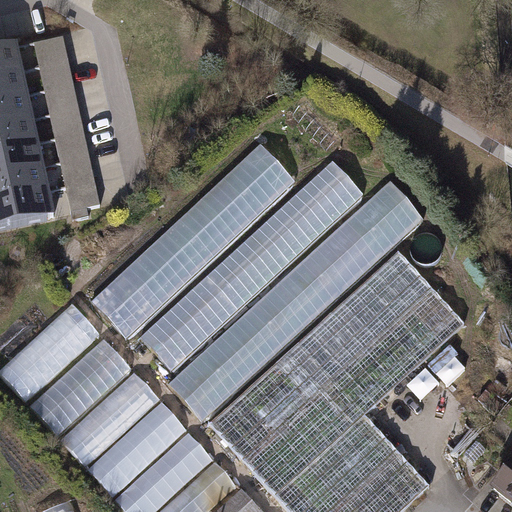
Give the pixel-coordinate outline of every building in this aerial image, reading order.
[(62,38),(34,44),(72,212),(99,205),(62,38)] [(14,44),(0,47),(0,75),(20,71),(14,44)] [(20,71),(0,75),(0,102),(26,97),(20,71)] [(26,97),(0,102),(0,129),(32,122),(26,97)] [(32,122),(0,129),(0,154),(37,146),(32,122)] [(257,131),(84,290),(102,309),(275,150),(257,131)] [(37,146),(0,154),(0,178),(42,169),(37,146)] [(276,155),(104,314),(127,339),(299,180),(276,155)] [(332,162),(140,339),(171,373),(363,196),(332,162)] [(42,169),(0,178),(0,204),(47,194),(42,169)] [(425,223),(391,185),(167,389),(202,426),(425,223)] [(47,194),(0,204),(0,229),(53,218),(47,194)] [(468,324),(403,254),(208,432),(281,511),(411,511),(433,492),(365,418),(468,324)] [(0,372),(21,401),(103,340),(78,308),(0,366),(0,372)] [(105,342),(32,411),(59,440),(132,371),(105,342)] [(134,375),(60,443),(85,469),(158,401),(134,375)] [(162,405),(87,472),(112,499),(186,433),(162,405)] [(190,437),(117,502),(125,511),(158,511),(213,463),(190,437)] [(476,442),(465,456),(474,464),(486,451),(476,442)] [(207,511),(236,486),(217,464),(163,511),(207,511)] [(511,465),(491,491),(511,508),(511,465)] [(261,511),(242,491),(219,511),(261,511)] [(75,511),(71,501),(45,511),(75,511)]
